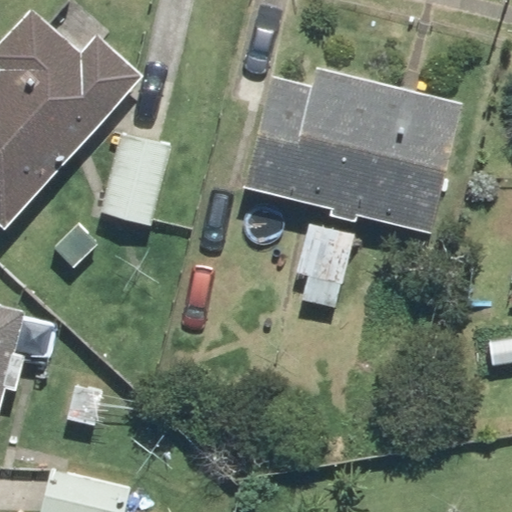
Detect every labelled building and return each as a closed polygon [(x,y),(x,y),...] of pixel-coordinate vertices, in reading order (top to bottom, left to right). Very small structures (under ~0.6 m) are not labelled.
[(0,202),(15,216),(146,67),(69,0),(65,0),(0,74),(0,202)] [(276,65),(249,183),(438,226),(468,95),(321,62),(319,74),(276,65)] [(178,136),(124,122),(102,207),(155,221),(178,136)] [(363,227),(312,215),(299,269),(313,272),(308,296),(344,304),(363,227)] [(34,306),(0,296),(0,421),(12,375),(27,379),(36,346),(24,343),(34,306)] [(127,511),(135,486),(59,466),(47,511),(127,511)]
